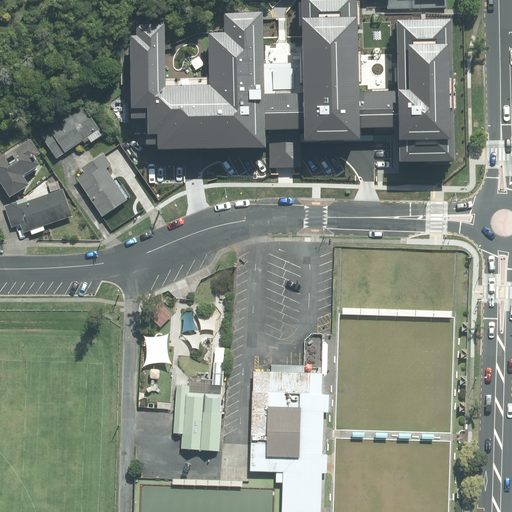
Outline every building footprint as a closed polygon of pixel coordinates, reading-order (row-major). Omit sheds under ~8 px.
[(136,32),(129,32),(131,119),(148,119),(148,144),(157,143),(157,147),(262,145),(259,13),(224,14),(224,31),(206,31),(207,86),(165,87),(164,23),(136,24),(136,32)] [(422,82),(421,96),(413,96),(413,118),(443,118),(443,97),(445,97),(447,32),(443,32),(443,24),(426,23),(426,32),(411,31),(411,55),(414,55),(414,63),(427,64),(426,82),(422,82)] [(58,159),(88,137),(93,143),(106,133),(101,127),(83,102),(40,134),(58,159)] [(457,145),(448,144),(449,137),(449,128),(421,126),(420,133),(409,132),(408,161),(448,162),(448,153),(457,153),(457,145)] [(28,135),(0,157),(0,180),(14,198),(33,183),(28,176),(48,160),(28,135)] [(86,172),(77,177),(103,216),(129,199),(109,169),(114,166),(105,153),(100,156),(83,167),(86,172)] [(73,214),(65,191),(60,177),(42,183),(46,197),(19,206),(18,202),(5,206),(6,210),(14,234),(73,214)] [(174,318),(161,303),(150,314),(163,328),(174,318)] [(317,511),(320,367),(247,365),(245,463),(279,463),(277,511),(317,511)] [(216,380),(170,378),(168,438),(214,439),(216,380)]
